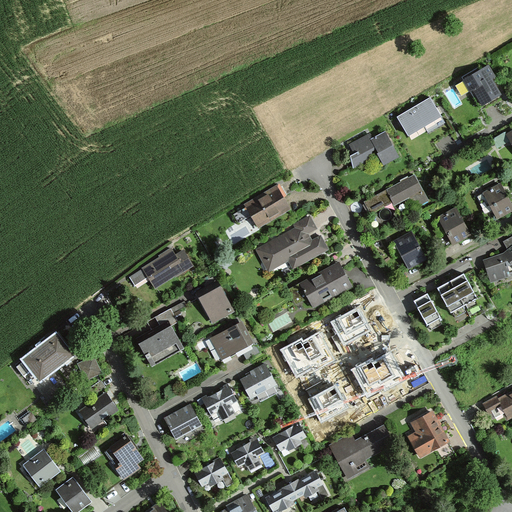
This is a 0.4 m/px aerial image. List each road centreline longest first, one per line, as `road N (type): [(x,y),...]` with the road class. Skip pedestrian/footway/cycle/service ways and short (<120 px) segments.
road 1 (residential): [(321,174),(507,511)]
road 2 (residential): [(170,478),(101,318)]
